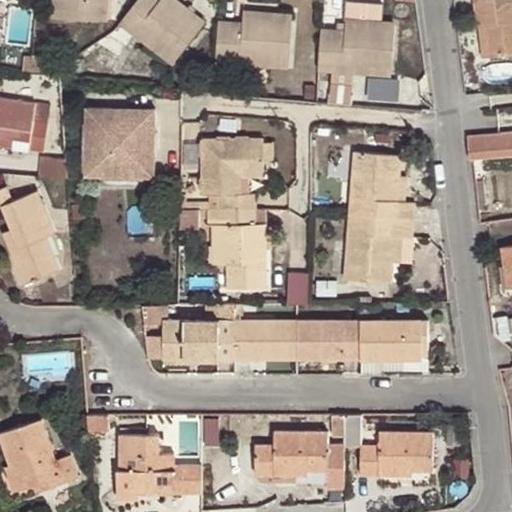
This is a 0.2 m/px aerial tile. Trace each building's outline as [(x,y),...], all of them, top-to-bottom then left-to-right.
[(106,0),(53,0),(53,17),(106,20),(106,0)] [(157,0),(136,0),(120,21),(172,63),(204,21),(177,0),(159,0),(159,1),(157,0)] [(511,0),(473,0),(477,27),(484,25),(488,55),(511,52),(511,0)] [(243,23),(219,22),(216,60),(289,67),(294,15),(244,11),(243,23)] [(322,28),(320,69),(392,75),(395,23),(347,19),(346,22),(345,30),(338,29),(322,28)] [(345,30),(346,22),(339,21),(338,29),(345,30)] [(484,25),(477,27),(482,56),(488,55),(484,25)] [(24,56),(23,71),(60,74),(70,75),(71,59),(34,56),(24,56)] [(0,134),(30,138),(29,147),(44,149),(52,104),(0,96),(0,134)] [(141,153),(152,154),(154,108),(115,107),(114,123),(85,123),(83,170),(102,171),(102,178),(140,178),(141,154),(141,153)] [(511,129),(467,134),(469,158),(473,158),(511,154),(511,129)] [(0,134),(0,143),(13,146),(12,149),(28,151),(29,147),(30,138),(0,134)] [(209,193),(209,200),(209,208),(209,224),(218,224),(218,263),(227,264),(227,287),(267,287),(267,248),(257,248),(256,223),(256,193),(250,193),(241,193),(241,176),(250,176),(264,176),(264,159),(263,141),(263,136),(202,138),(202,193),(209,193)] [(273,142),(263,141),(264,159),(273,159),(273,142)] [(399,200),(401,174),(402,154),(354,150),(344,278),(373,280),(386,281),(392,282),(394,261),(396,236),(402,237),(413,237),(416,202),(406,201),(399,200)] [(151,178),(152,154),(141,154),(140,178),(151,178)] [(45,159),(42,176),(66,177),(65,161),(45,159)] [(408,175),(401,174),(399,200),(406,201),(408,175)] [(250,193),(250,176),(241,176),(241,193),(250,193)] [(483,180),(475,181),(476,191),(485,189),(483,180)] [(0,206),(2,205),(13,230),(20,247),(11,251),(25,284),(60,269),(46,236),(55,232),(38,191),(13,201),(7,186),(0,189),(0,206)] [(186,194),(181,194),(181,208),(188,208),(200,208),(209,208),(209,200),(186,200),(186,194)] [(200,208),(188,208),(188,221),(200,221),(200,208)] [(267,223),(256,223),(257,248),(267,248),(267,223)] [(218,224),(209,224),(209,264),(218,263),(218,224)] [(20,247),(13,230),(4,233),(11,251),(20,247)] [(401,262),(402,237),(396,236),(394,261),(401,262)] [(506,285),(511,284),(511,244),(501,246),(506,285)] [(290,300),(310,300),(310,269),(290,269),(290,300)] [(386,281),(373,280),(372,291),(385,292),(386,281)] [(235,302),(217,303),(217,320),(234,320),(235,302)] [(163,320),(168,320),(167,304),(142,305),(144,328),(163,327),(163,320)] [(297,357),(297,319),(242,319),(234,320),(234,357),(264,357),(297,357)] [(361,357),(361,319),(330,319),(297,319),(297,357),(361,357)] [(423,354),(428,354),(429,319),(361,319),(361,357),(423,357),(423,354)] [(162,358),(234,357),(234,320),(217,320),(168,320),(163,320),(163,327),(163,335),(145,335),(148,357),(162,357),(162,358)] [(423,372),(428,372),(428,354),(423,354),(423,357),(361,357),(361,373),(381,373),(381,370),(423,368),(423,372)] [(345,434),(345,412),(332,412),(333,434),(345,434)] [(362,443),(362,412),(345,412),(345,434),(345,443),(362,443)] [(108,413),(87,413),(89,430),(109,430),(108,413)] [(0,430),(0,433),(10,463),(18,488),(34,483),(44,479),(47,487),(79,476),(71,453),(57,457),(42,417),(0,430)] [(345,486),(345,443),(328,443),(328,430),(316,430),(274,430),(274,443),(256,444),(256,474),(296,474),(307,474),(308,468),(327,469),(327,480),(327,486),(345,486)] [(379,443),(362,443),(361,473),(413,474),(413,470),(434,469),(434,430),(379,431),(379,443)] [(163,492),(203,492),(203,463),(175,462),(175,452),(160,452),(160,433),(120,432),(120,467),(118,467),(118,497),(140,497),(140,492),(140,486),(163,486),(163,492)] [(18,488),(10,463),(2,466),(10,491),(18,488)] [(296,481),(327,480),(327,469),(308,468),(307,474),(296,474),(296,481)] [(37,490),(47,487),(44,479),(34,483),(37,490)]
